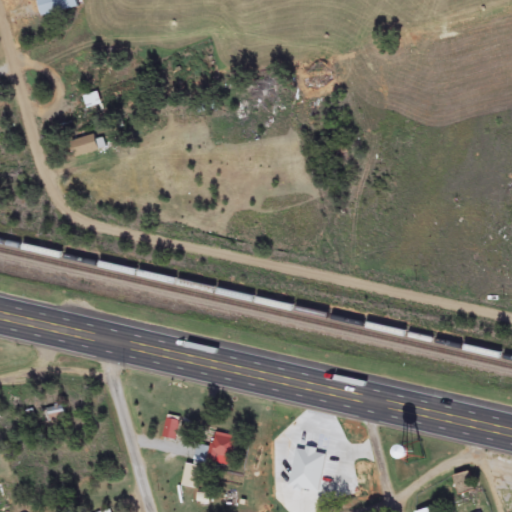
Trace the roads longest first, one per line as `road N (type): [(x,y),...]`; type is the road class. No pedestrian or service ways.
road 1 (trunk): [(0,316),(511,434)]
road 2 (residential): [(82,228),(511,314)]
road 3 (residential): [(82,228),(48,169),(0,9)]
road 4 (residential): [(153,511),(102,340)]
road 5 (residential): [(364,397),(401,511)]
